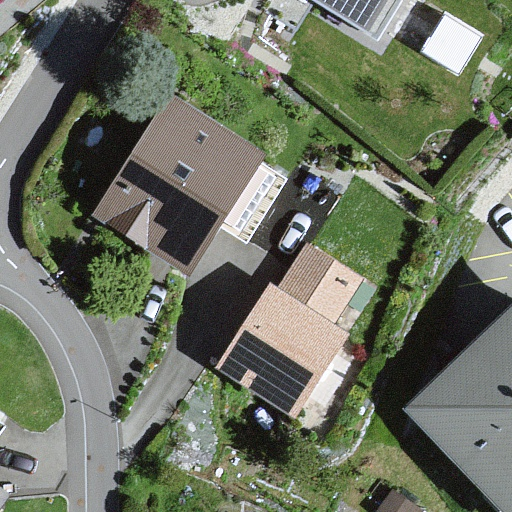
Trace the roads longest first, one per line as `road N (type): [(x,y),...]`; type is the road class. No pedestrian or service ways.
road 1 (residential): [(0,267),(62,330),(85,408),(84,511)]
road 2 (residential): [(108,0),(0,171)]
